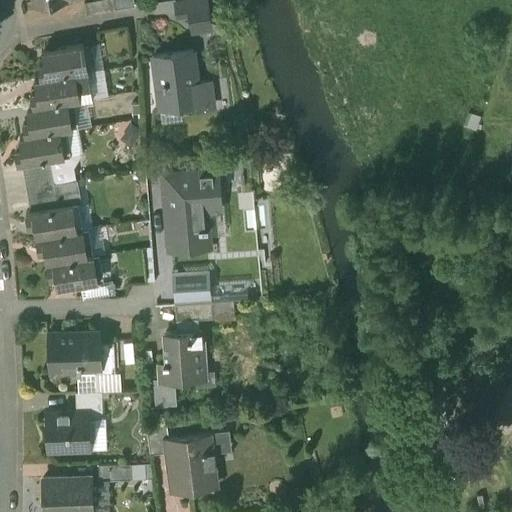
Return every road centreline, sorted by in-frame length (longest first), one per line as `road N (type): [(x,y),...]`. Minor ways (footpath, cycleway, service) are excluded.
road 1 (residential): [(3,312),(4,511)]
road 2 (residential): [(3,312),(148,307)]
road 3 (residential): [(0,36),(135,13)]
